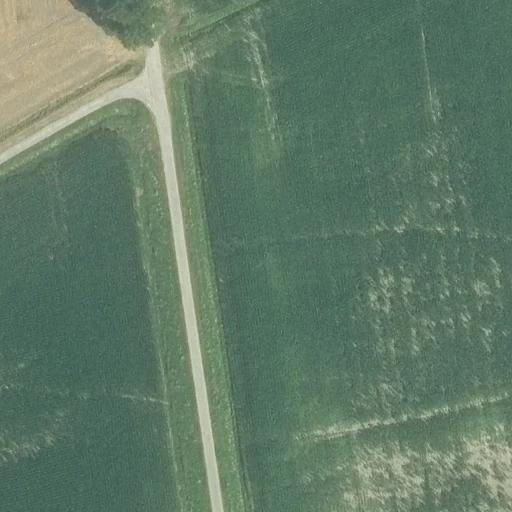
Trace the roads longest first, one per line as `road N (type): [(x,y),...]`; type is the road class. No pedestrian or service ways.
road 1 (unclassified): [(211,511),(156,73)]
road 2 (unclassified): [(0,163),(156,73)]
